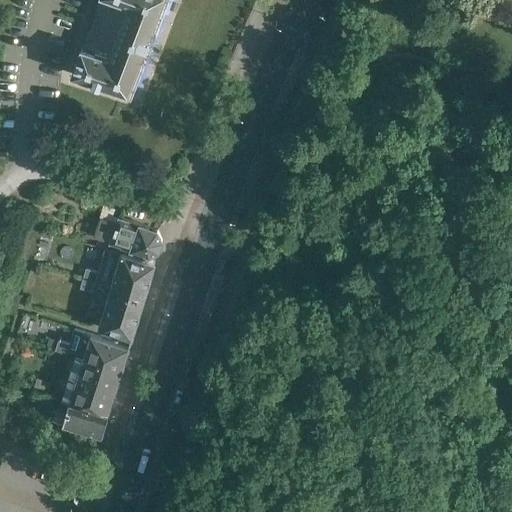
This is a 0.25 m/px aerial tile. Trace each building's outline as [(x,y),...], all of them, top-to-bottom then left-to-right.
[(102,0),(85,49),(83,48),(74,73),(129,93),(162,0),(102,0)] [(100,216),(93,236),(148,254),(159,250),(163,237),(159,228),(113,214),(115,208),(103,203),(99,215),(100,216)] [(117,268),(112,285),(145,295),(155,261),(113,249),(108,265),(117,268)] [(86,268),(83,277),(94,280),(97,271),(86,268)] [(83,277),(80,287),(91,290),(94,280),(83,277)] [(145,295),(112,285),(99,326),(116,332),(133,337),(145,295)] [(68,349),(84,354),(123,367),(133,337),(116,332),(113,339),(91,333),(90,334),(81,331),(77,345),(58,339),(55,349),(67,352),(68,349)] [(123,367),(84,354),(70,399),(110,411),(123,367)] [(110,411),(70,399),(63,397),(60,407),(58,406),(54,418),(103,433),(110,411)]
